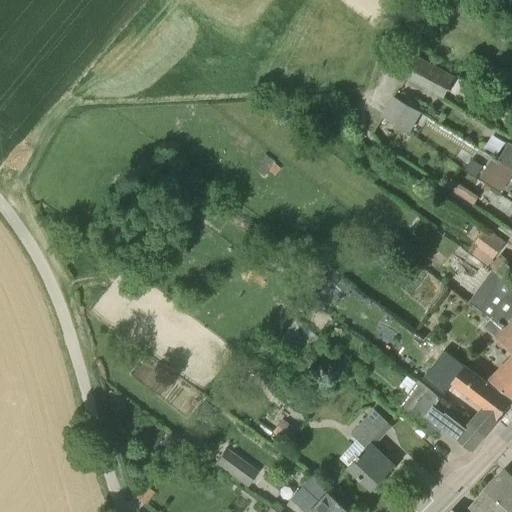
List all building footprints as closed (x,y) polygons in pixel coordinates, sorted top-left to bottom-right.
[(511,28),(505,27),(503,35),(511,37),(511,28)] [(444,98),(455,77),(416,56),(404,77),(444,98)] [(409,133),(421,113),(392,96),(381,116),(409,133)] [(511,144),(509,143),(497,161),(511,170),(511,144)] [(274,163),(264,155),(259,161),(251,156),(246,164),(253,169),(262,177),(268,171),(274,176),(279,170),(273,164),(274,163)] [(508,182),(487,169),(480,178),(501,192),(508,182)] [(460,195),(465,187),(451,178),(446,186),(460,195)] [(140,231),(131,243),(146,254),(155,242),(140,231)] [(402,252),(410,242),(398,233),(390,243),(402,252)] [(488,266),(494,259),(474,243),(468,251),(488,266)] [(376,263),(387,271),(397,256),(386,248),(376,263)] [(490,266),(497,271),(498,270),(504,262),(508,258),(500,252),(495,259),(490,266)] [(511,280),(511,268),(504,262),(498,270),(511,281),(511,280)] [(511,324),(511,284),(492,270),(469,303),(486,315),(492,319),(503,326),(508,322),(510,323),(511,324)] [(292,352),(309,331),(295,319),(277,341),(292,352)] [(511,353),(511,362),(506,369),(492,383),(511,396),(511,324),(510,323),(503,330),(491,319),(483,328),(511,353)] [(277,368),(287,353),(267,338),(256,353),(277,368)] [(432,392),(440,382),(449,388),(452,383),(483,407),(470,422),(486,434),(499,419),(511,402),(511,401),(445,352),(430,374),(421,384),(432,392)] [(432,392),(421,384),(400,412),(402,413),(437,439),(445,430),(472,450),(486,434),(470,422),(432,392)] [(290,444),(296,436),(299,431),(275,416),(272,421),(267,429),(290,444)] [(397,468),(394,466),(374,447),(383,438),(365,421),(352,436),(366,449),(348,467),(374,490),(395,468),(396,469),(397,468)] [(246,488),(258,472),(226,448),(214,463),(246,488)] [(488,490),(511,511),(511,474),(507,470),(488,490)] [(300,511),(345,511),(325,494),(326,492),(310,478),(300,489),(306,494),(294,507),(300,511)] [(511,511),(488,490),(471,508),(474,511),(511,511)]
